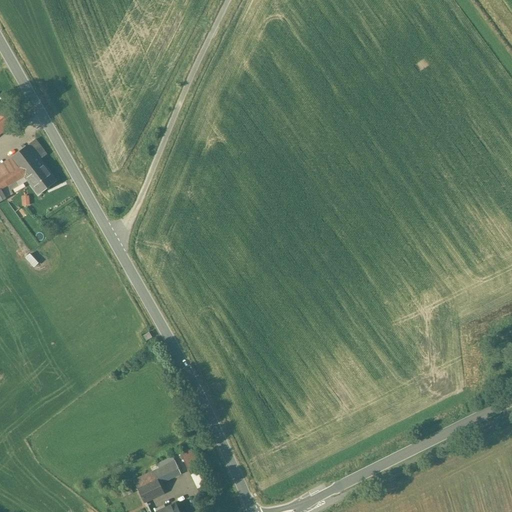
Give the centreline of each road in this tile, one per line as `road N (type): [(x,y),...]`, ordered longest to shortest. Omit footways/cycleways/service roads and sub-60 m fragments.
road 1 (tertiary): [(253,511),(201,396),(0,39)]
road 2 (track): [(228,0),(118,245)]
road 3 (unclassified): [(292,511),(511,401)]
